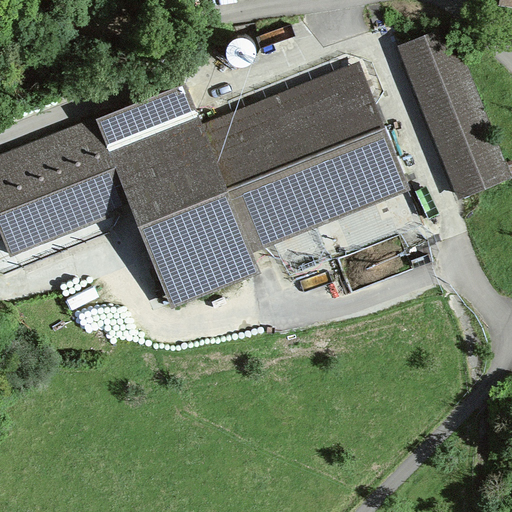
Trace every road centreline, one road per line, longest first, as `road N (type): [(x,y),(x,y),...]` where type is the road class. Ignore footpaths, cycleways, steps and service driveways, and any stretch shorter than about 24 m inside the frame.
road 1 (unclassified): [(351,511),(493,363),(511,328)]
road 2 (unclassified): [(335,0),(117,21)]
road 3 (track): [(78,0),(117,21),(0,51)]
